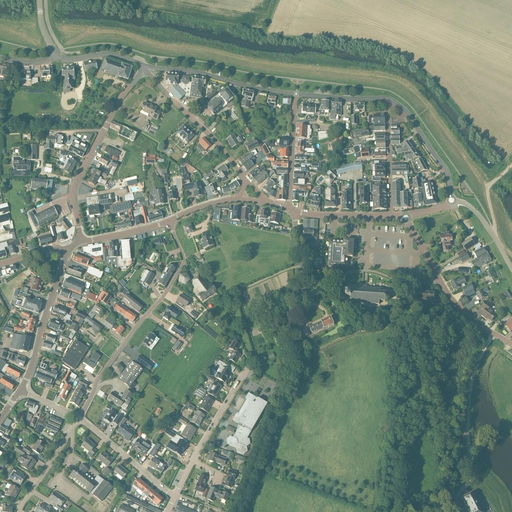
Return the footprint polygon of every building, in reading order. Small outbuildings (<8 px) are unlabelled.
[(105,73),(128,81),(132,68),(107,59),(106,61),(105,61),(102,70),(105,71),(105,73)] [(85,72),(97,70),(96,61),(84,64),(85,72)] [(41,70),(42,78),(52,78),(52,69),(47,69),(47,70),(41,70)] [(62,78),(63,78),(63,89),(74,89),(73,77),(74,77),(74,69),(62,69),(62,78)] [(30,80),(31,73),(21,71),(20,78),(30,80)] [(178,76),(166,75),(165,82),(170,83),(170,86),(177,86),(178,76)] [(169,91),(178,101),(183,96),(190,97),(202,99),(205,79),(193,78),(192,83),(190,83),(189,77),(182,76),(179,82),(177,87),(174,87),(169,91)] [(227,89),(209,103),(212,108),(209,110),(214,116),(235,100),(234,98),(236,97),(233,94),(231,95),(227,89)] [(243,103),(249,104),(249,102),(252,102),(252,101),(253,99),(254,92),(243,90),(242,97),(244,97),(243,103)] [(268,106),(270,106),(271,104),(275,105),(277,97),(269,95),(267,103),(268,103),(268,106)] [(285,105),(285,112),(290,112),(290,105),(291,105),(291,97),(283,97),(282,105),(285,105)] [(341,101),(331,101),(330,116),(335,116),(341,116),(341,101)] [(317,107),(317,112),(329,112),(330,102),(321,102),(321,106),(320,106),(320,107),(317,107)] [(152,118),(157,120),(160,114),(155,111),(157,108),(153,106),(153,107),(144,103),(140,111),(152,117),(152,118)] [(303,105),(303,113),(306,113),(306,114),(315,114),(315,111),(317,112),(317,107),(315,107),(315,106),(308,106),(308,105),(303,105)] [(368,117),(368,125),(371,125),(371,124),(374,124),(374,125),(385,124),(385,115),(374,115),(374,119),(371,119),(371,117),(368,117)] [(43,117),(43,126),(59,125),(58,117),(43,117)] [(115,131),(112,138),(118,141),(116,147),(125,151),(127,146),(131,138),(132,136),(138,140),(140,135),(124,126),(122,130),(123,131),(122,134),(115,131)] [(391,126),(391,135),(400,135),(400,129),(397,130),(397,126),(391,126)] [(187,143),(194,136),(183,127),(176,133),(187,143)] [(351,133),(353,140),(369,136),(368,129),(359,131),(351,133)] [(365,140),(366,144),(375,142),(375,141),(385,141),(385,134),(373,135),(373,138),(365,140)] [(226,140),(232,149),(243,142),(239,137),(236,139),(233,135),(226,140)] [(71,146),(84,153),(87,148),(76,142),(78,140),(72,137),(69,142),(67,141),(65,145),(70,146),(71,146)] [(204,150),(205,151),(211,145),(204,138),(198,143),(199,144),(197,147),(202,152),(203,151),(204,150)] [(288,146),(289,139),(279,138),(278,146),(288,146)] [(244,145),(248,152),(261,145),(259,141),(257,143),(255,139),(249,142),(249,143),(244,145)] [(396,148),(397,154),(409,151),(409,152),(413,149),(408,142),(404,144),(403,143),(400,146),(400,147),(396,148)] [(166,144),(162,151),(166,153),(170,146),(166,144)] [(262,151),(265,156),(270,154),(265,144),(260,147),(262,151)] [(354,148),(356,154),(361,153),(361,152),(369,151),(368,148),(361,149),(361,145),(359,146),(354,148)] [(28,146),(27,152),(32,151),(32,157),(37,157),(36,146),(28,146)] [(68,151),(82,158),(84,153),(71,146),(68,151)] [(120,153),(107,147),(104,153),(117,158),(120,153)] [(307,153),(309,153),(308,157),(315,157),(314,150),(311,150),(295,149),(295,154),(303,154),(304,151),(307,152),(307,153)] [(242,165),(249,160),(257,154),(255,150),(250,153),(247,155),(245,156),(239,161),(242,165)] [(276,158),(288,158),(288,150),(279,150),(279,154),(277,154),(276,158)] [(32,151),(27,152),(27,161),(37,161),(37,157),(32,157),(32,151)] [(407,161),(419,157),(414,151),(404,154),(407,161)] [(76,163),(70,159),(68,163),(65,161),(66,161),(66,160),(66,159),(67,158),(69,153),(59,152),(61,157),(60,157),(60,158),(59,159),(59,160),(59,161),(60,161),(60,162),(61,162),(61,163),(73,169),(74,166),(75,166),(76,164),(76,163)] [(155,164),(155,156),(150,155),(149,158),(146,157),(146,163),(155,164)] [(106,166),(107,164),(110,165),(112,162),(102,157),(99,163),(106,166)] [(243,166),(247,171),(254,166),(251,162),(255,159),(254,157),(249,161),(243,166)] [(272,157),(266,157),(270,166),(271,166),(271,167),(272,167),(276,168),(278,168),(285,168),(287,168),(287,163),(273,162),(273,158),(272,158),(272,157)] [(417,173),(428,171),(422,160),(412,162),(417,173)] [(360,161),(334,168),(336,175),(362,168),(360,161)] [(375,167),(375,172),(385,171),(385,165),(379,165),(379,162),(372,162),(372,168),(375,167)] [(22,163),(21,163),(21,176),(31,176),(30,169),(31,169),(31,167),(30,167),(30,163),(22,163)] [(72,172),(73,169),(61,163),(60,165),(65,168),(63,172),(70,175),(70,174),(71,174),(72,172)] [(220,181),(222,183),(227,180),(225,178),(227,176),(224,172),(227,170),(224,165),(216,171),(217,171),(214,173),(216,176),(219,174),(222,179),(220,181)] [(253,179),(253,180),(264,171),(265,170),(262,167),(258,171),(256,168),(249,174),(253,179)] [(392,170),(392,176),(409,175),(409,167),(406,167),(406,169),(392,170)] [(187,172),(189,172),(188,168),(181,171),(182,187),(184,186),(185,191),(193,190),(195,197),(196,197),(196,198),(197,198),(199,198),(199,197),(199,196),(202,196),(202,193),(203,192),(203,189),(201,189),(200,184),(192,185),(192,184),(190,184),(189,181),(188,174),(187,174),(187,172)] [(104,181),(101,180),(102,178),(99,177),(101,173),(95,170),(92,177),(95,178),(98,180),(100,181),(99,183),(102,184),(103,182),(104,181)] [(324,171),(334,180),(336,177),(331,173),(328,170),(324,171)] [(203,175),(206,181),(209,179),(208,177),(213,174),(210,171),(205,174),(203,175)] [(254,180),(258,185),(264,179),(265,180),(266,179),(265,178),(266,179),(269,177),(264,171),(253,180),(254,180)] [(385,171),(375,172),(376,176),(373,176),(373,182),(381,182),(381,178),(386,178),(385,171)] [(416,179),(413,180),(415,190),(418,189),(419,195),(413,195),(415,208),(424,206),(421,184),(420,179),(420,178),(419,178),(418,175),(415,175),(416,179)] [(88,183),(94,186),(96,182),(99,183),(100,181),(98,180),(95,178),(92,177),(88,183)] [(125,182),(128,182),(128,186),(139,184),(138,177),(125,179),(125,182)] [(280,189),(286,189),(286,187),(287,177),(277,177),(277,182),(280,182),(280,187),(281,187),(280,189)] [(32,178),(31,190),(47,192),(48,188),(52,188),(53,181),(32,178)] [(165,204),(162,190),(156,191),(155,180),(151,180),(153,192),(149,193),(150,196),(148,197),(149,203),(155,202),(155,206),(165,204)] [(392,183),(394,209),(401,209),(400,193),(400,187),(400,183),(400,180),(392,180),(392,183)] [(231,191),(232,192),(239,186),(236,181),(232,184),(229,186),(228,187),(222,188),(223,193),(231,191)] [(268,194),(275,184),(270,181),(262,190),(265,192),(267,194),(267,193),(268,194)] [(431,181),(421,184),(424,206),(437,204),(431,181)] [(169,192),(169,200),(175,200),(175,192),(174,192),(174,190),(179,189),(179,184),(175,184),(175,187),(174,187),(170,188),(170,192),(169,192)] [(214,193),(215,194),(217,193),(217,192),(214,184),(205,188),(207,193),(211,191),(212,194),(214,193)] [(386,186),(373,186),(373,210),(387,210),(386,186)] [(407,193),(411,193),(411,190),(404,190),(404,193),(400,193),(401,209),(401,208),(412,208),(412,202),(408,202),(407,193)] [(306,198),(308,192),(299,191),(299,192),(293,192),(292,202),(298,202),(298,197),(303,197),(306,198)] [(351,211),(351,192),(342,191),(342,210),(351,211)] [(335,192),(325,192),(325,202),(324,202),(324,208),(335,208),(335,202),(335,192)] [(86,212),(88,219),(94,218),(94,216),(100,215),(98,206),(104,205),(105,211),(110,210),(112,215),(132,209),(130,202),(134,200),(132,194),(124,196),(126,202),(110,206),(109,204),(112,204),(111,195),(97,197),(86,199),(88,212),(86,212)] [(307,207),(318,209),(319,200),(317,199),(318,196),(310,194),(309,198),(307,207)] [(57,216),(53,207),(35,216),(39,226),(57,216)] [(232,211),(231,220),(240,221),(241,208),(234,207),(234,211),(232,211)] [(144,224),(142,213),(141,208),(139,209),(140,213),(133,215),(134,218),(135,226),(144,224)] [(247,223),(252,223),(253,216),(248,215),(249,209),(242,208),(241,216),(241,220),(247,221),(247,223)] [(154,215),(156,221),(163,219),(160,211),(157,212),(157,214),(154,215)] [(264,226),(265,227),(266,227),(267,227),(268,226),(268,225),(270,218),(266,217),(267,212),(260,211),(260,216),(256,216),(255,223),(259,224),(259,223),(264,224),(264,225),(264,226)] [(273,227),(277,228),(280,215),(272,213),(269,224),(269,228),(273,228),(273,227)] [(0,216),(0,222),(0,224),(9,221),(8,215),(0,216)] [(131,227),(130,222),(128,215),(124,216),(126,223),(123,223),(121,224),(117,225),(118,230),(131,227)] [(149,223),(156,221),(154,215),(147,217),(149,223)] [(55,228),(59,242),(65,240),(63,233),(70,228),(65,221),(62,218),(54,223),(55,228)] [(317,220),(303,220),(302,238),(309,239),(309,242),(316,242),(317,220)] [(186,235),(187,235),(191,233),(193,233),(193,232),(193,231),(191,226),(191,225),(190,225),(189,225),(186,226),(183,228),(183,229),(185,234),(186,235)] [(39,238),(41,247),(52,244),(51,238),(51,237),(52,238),(56,237),(54,227),(49,229),(51,235),(39,238)] [(201,242),(204,249),(213,246),(211,240),(212,239),(209,231),(202,234),(204,241),(201,242)] [(443,243),(444,252),(448,251),(448,247),(452,247),(451,241),(452,241),(452,236),(449,236),(449,233),(441,234),(442,237),(441,237),(442,243),(443,243)] [(466,251),(475,245),(470,238),(461,245),(466,251)] [(8,246),(10,255),(16,254),(14,248),(20,246),(20,248),(26,247),(25,244),(20,246),(18,241),(18,239),(13,241),(13,243),(7,245),(7,246),(8,246)] [(117,257),(118,268),(129,267),(132,264),(131,260),(130,241),(120,242),(121,257),(117,257)] [(328,266),(347,268),(348,257),(353,257),(354,241),(344,241),(344,242),(330,241),(328,266)] [(112,266),(118,268),(117,257),(116,243),(109,244),(110,252),(109,252),(109,257),(106,257),(106,248),(103,248),(103,255),(104,262),(106,261),(106,263),(112,266)] [(481,249),(480,247),(482,246),(480,243),(474,247),(476,250),(477,251),(474,253),(477,259),(488,254),(484,248),(481,249)] [(87,246),(88,247),(83,248),(83,252),(96,257),(97,257),(103,256),(102,248),(102,245),(93,246),(92,245),(87,246)] [(147,258),(153,262),(157,255),(150,252),(147,258)] [(459,258),(462,263),(470,259),(467,253),(465,254),(459,258)] [(73,261),(87,266),(89,260),(83,258),(83,257),(75,254),(73,261)] [(477,267),(482,265),(483,266),(487,264),(486,263),(491,261),(488,255),(480,259),(479,259),(474,261),(477,267)] [(23,263),(27,269),(31,266),(26,261),(23,263)] [(9,272),(16,270),(14,265),(0,269),(0,277),(7,276),(10,275),(9,272)] [(163,275),(170,278),(175,269),(169,265),(163,275)] [(80,278),(82,272),(70,267),(68,273),(80,278)] [(87,273),(100,279),(103,273),(100,272),(89,268),(87,273)] [(491,270),(486,272),(489,279),(494,277),(491,270)] [(146,271),(140,281),(143,282),(143,283),(148,286),(154,275),(149,272),(149,273),(147,272),(146,271)] [(183,273),(179,282),(189,286),(193,277),(183,273)] [(198,296),(202,302),(211,295),(212,295),(216,292),(210,283),(208,284),(199,273),(196,276),(199,280),(192,285),(200,295),(198,296)] [(164,288),(170,278),(163,275),(158,284),(164,288)] [(457,280),(450,283),(454,291),(460,288),(461,287),(462,288),(462,289),(466,297),(466,298),(471,296),(472,295),(476,293),(475,293),(471,284),(466,287),(464,284),(466,283),(464,277),(457,280)] [(32,290),(39,292),(42,285),(43,283),(42,283),(43,282),(35,280),(32,290)] [(86,299),(95,303),(98,297),(89,293),(90,291),(84,288),(84,287),(66,280),(62,288),(81,295),(81,296),(86,298),(86,299)] [(350,303),(379,304),(379,301),(384,301),(384,302),(385,302),(385,301),(387,301),(387,302),(388,301),(389,299),(390,299),(389,298),(389,296),(390,296),(390,295),(389,296),(388,294),(389,293),(388,293),(385,293),(386,292),(385,292),(385,293),(380,292),(380,289),(367,288),(367,285),(363,285),(363,288),(351,287),(351,291),(351,290),(350,290),(349,291),(346,291),(346,297),(351,297),(351,298),(350,298),(350,299),(351,299),(350,303)] [(15,306),(38,313),(41,304),(29,300),(31,296),(27,295),(28,289),(24,288),(24,289),(21,288),(15,306)] [(60,296),(68,299),(68,298),(71,298),(74,299),(76,295),(69,291),(68,292),(62,290),(60,296)] [(472,295),(471,296),(472,298),(477,296),(480,300),(485,298),(483,293),(482,290),(476,293),(475,293),(476,293),(472,295)] [(102,292),(97,299),(106,305),(111,298),(102,292)] [(428,307),(436,308),(437,301),(435,301),(434,301),(435,293),(423,292),(422,301),(427,301),(427,300),(428,301),(428,307)] [(133,308),(139,313),(143,307),(137,302),(127,294),(123,300),(129,304),(129,305),(133,308)] [(175,303),(181,308),(183,305),(186,307),(190,301),(181,295),(175,303)] [(466,297),(459,302),(462,307),(469,303),(469,302),(467,300),(466,298),(466,297)] [(75,305),(77,302),(72,300),(70,303),(68,302),(66,306),(73,310),(74,307),(76,308),(77,306),(75,305)] [(486,317),(491,322),(496,315),(489,309),(491,306),(486,302),(481,308),(485,311),(482,316),(485,318),(486,317)] [(114,309),(132,322),(136,316),(128,311),(129,311),(118,303),(114,309)] [(90,320),(94,315),(100,319),(102,316),(100,315),(103,311),(95,305),(87,316),(86,317),(87,318),(90,320)] [(64,309),(55,306),(53,313),(64,317),(63,320),(71,323),(72,322),(69,321),(71,317),(67,315),(68,314),(67,313),(66,313),(67,310),(66,310),(66,309),(64,309)] [(165,314),(163,318),(168,321),(171,318),(174,320),(179,314),(175,311),(169,307),(165,314)] [(193,311),(190,314),(195,319),(198,316),(193,311)] [(87,316),(78,312),(76,317),(80,318),(77,325),(79,326),(80,326),(84,320),(86,317),(87,316)] [(115,333),(119,336),(124,330),(119,326),(118,328),(114,325),(116,322),(108,317),(103,325),(111,331),(112,329),(116,331),(115,333)] [(313,335),(335,325),(332,318),(309,328),(313,335)] [(19,323),(34,327),(36,321),(29,319),(27,322),(20,320),(19,323)] [(58,330),(62,332),(64,328),(60,326),(61,324),(51,320),(48,327),(58,331),(58,330)] [(158,327),(146,320),(142,326),(154,333),(158,327)] [(32,333),(34,327),(19,323),(18,326),(23,327),(22,328),(15,326),(14,330),(21,333),(22,330),(32,333)] [(72,323),(70,330),(76,332),(79,326),(77,325),(72,323)] [(171,330),(180,336),(182,338),(182,337),(185,333),(186,333),(183,331),(176,326),(174,325),(174,326),(171,330)] [(288,331),(288,335),(300,333),(299,330),(298,330),(297,327),(291,327),(291,326),(287,326),(288,331)] [(150,333),(142,344),(147,347),(148,348),(152,343),(153,345),(158,339),(150,333)] [(12,342),(29,346),(30,339),(22,337),(22,336),(13,334),(12,342)] [(56,346),(58,346),(58,345),(57,343),(59,339),(59,338),(70,343),(72,339),(64,336),(60,334),(59,334),(57,338),(48,335),(46,341),(54,344),(53,344),(56,345),(56,346)] [(168,344),(173,347),(177,340),(171,337),(168,344)] [(229,360),(234,363),(238,358),(239,358),(240,355),(236,352),(240,345),(232,340),(227,348),(232,351),(231,354),(232,354),(229,360)] [(88,349),(75,341),(61,362),(75,371),(88,349)] [(177,341),(172,348),(177,351),(182,344),(177,341)] [(19,351),(27,353),(29,346),(12,342),(10,349),(19,351)] [(42,347),(54,351),(56,346),(56,345),(53,344),(53,345),(44,342),(42,347)] [(97,361),(100,356),(95,352),(90,360),(87,358),(84,363),(86,365),(86,366),(87,365),(92,369),(97,362),(98,363),(99,362),(97,361)] [(16,365),(23,367),(26,360),(15,357),(15,355),(10,354),(8,360),(13,362),(13,360),(17,361),(16,365)] [(136,361),(150,371),(153,366),(140,356),(136,361)] [(0,371),(1,371),(2,372),(2,371),(5,373),(6,372),(18,378),(21,372),(6,365),(5,364),(6,363),(3,361),(0,359),(0,371)] [(219,361),(217,364),(220,366),(220,367),(220,369),(218,373),(216,374),(215,376),(215,378),(222,381),(224,382),(231,372),(228,371),(230,368),(219,361)] [(136,385),(133,383),(143,370),(131,362),(118,379),(129,388),(132,390),(136,385)] [(41,364),(39,367),(37,372),(51,377),(55,379),(57,375),(57,374),(57,373),(51,371),(51,372),(48,371),(46,370),(47,367),(44,365),(41,364)] [(114,374),(120,375),(123,369),(119,365),(113,367),(114,374)] [(68,371),(63,381),(66,383),(71,373),(68,371)] [(0,382),(12,390),(15,385),(3,377),(4,376),(0,373),(0,382)] [(45,387),(51,390),(53,384),(51,383),(52,379),(44,376),(37,373),(35,378),(42,381),(46,383),(45,387)] [(78,385),(86,389),(88,384),(81,380),(78,385)] [(215,398),(222,387),(214,383),(208,393),(215,398)] [(64,400),(71,387),(65,384),(58,397),(64,400)] [(70,403),(77,407),(84,394),(83,393),(85,389),(79,386),(77,390),(76,390),(70,403)] [(205,394),(198,390),(195,395),(202,399),(205,394)] [(126,391),(121,398),(112,392),(108,399),(125,410),(131,400),(130,399),(133,394),(130,393),(129,393),(126,391)] [(237,452),(244,455),(247,452),(246,447),(250,444),(249,439),(247,439),(251,431),(266,404),(248,393),(245,398),(247,400),(238,415),(237,414),(233,421),(239,425),(235,435),(232,438),(230,437),(226,440),(227,445),(236,448),(237,452)] [(206,412),(213,402),(205,397),(199,408),(206,412)] [(29,411),(36,414),(38,407),(35,405),(35,404),(28,401),(26,407),(30,408),(29,411)] [(187,407),(193,411),(195,408),(189,404),(187,403),(185,401),(183,404),(186,405),(185,406),(187,407)] [(116,415),(110,411),(103,420),(110,424),(112,422),(113,422),(118,426),(124,417),(119,414),(117,416),(116,415)] [(199,426),(205,416),(197,411),(191,422),(199,426)] [(28,426),(32,416),(26,413),(22,424),(28,426)] [(174,418),(179,421),(178,421),(185,426),(188,422),(176,415),(174,418)] [(57,433),(62,422),(51,417),(46,428),(57,433)] [(5,434),(8,435),(11,431),(2,425),(0,428),(0,430),(3,432),(3,433),(5,434)] [(124,439),(128,441),(134,432),(131,429),(130,430),(122,425),(117,432),(125,437),(124,439)] [(190,441),(196,430),(188,425),(181,436),(190,441)] [(40,434),(43,428),(37,426),(35,431),(40,434)] [(5,442),(8,443),(10,439),(4,435),(2,439),(5,441),(5,442)] [(169,449),(180,455),(182,451),(183,452),(187,445),(182,442),(184,439),(177,435),(175,438),(172,443),(169,449)] [(150,447),(138,439),(139,438),(136,436),(132,443),(135,445),(133,447),(144,455),(145,454),(148,455),(152,449),(154,447),(152,445),(150,447)] [(88,455),(91,458),(96,451),(93,449),(95,446),(87,439),(82,446),(90,453),(88,455)] [(39,455),(45,445),(38,441),(32,450),(39,455)] [(21,466),(29,471),(36,462),(28,457),(27,457),(24,455),(26,453),(22,451),(23,450),(17,446),(14,450),(23,457),(20,461),(23,463),(21,466)] [(22,451),(26,453),(29,455),(32,451),(25,447),(23,450),(22,451)] [(148,466),(155,470),(159,463),(155,461),(158,457),(155,456),(157,452),(154,450),(152,449),(148,455),(150,456),(153,458),(148,466)] [(98,459),(107,467),(113,460),(109,457),(109,458),(103,453),(98,459)] [(215,462),(224,466),(226,460),(217,457),(217,456),(211,454),(209,461),(215,463),(215,462)] [(155,470),(161,473),(166,465),(169,467),(172,461),(169,459),(167,463),(164,461),(162,465),(159,463),(155,470)] [(93,495),(102,502),(113,487),(104,481),(98,476),(94,481),(85,474),(88,470),(81,465),(78,469),(77,468),(69,477),(87,491),(91,494),(92,492),(94,494),(93,495)] [(116,477),(121,481),(123,478),(128,472),(119,465),(114,471),(118,474),(116,477)] [(106,477),(110,471),(105,467),(100,473),(106,477)] [(24,478),(22,476),(23,474),(15,469),(9,478),(20,485),(24,478)] [(225,487),(230,489),(234,480),(237,474),(229,471),(227,477),(228,478),(225,487)] [(195,490),(202,493),(204,487),(203,487),(207,478),(201,476),(198,485),(197,484),(195,490)] [(133,485),(138,489),(143,483),(138,479),(133,485)] [(138,489),(143,493),(148,488),(143,483),(138,489)] [(12,497),(14,498),(19,490),(11,486),(6,495),(11,498),(12,497)] [(148,498),(153,492),(148,488),(143,493),(141,495),(144,497),(145,495),(148,498)] [(217,492),(218,490),(210,488),(209,490),(206,499),(206,500),(213,502),(215,497),(220,499),(220,500),(226,502),(229,495),(223,493),(222,494),(217,492)] [(61,507),(66,500),(54,492),(49,499),(61,507)] [(153,502),(158,496),(153,492),(148,498),(153,502)] [(481,511),(472,494),(461,499),(467,511),(481,511)] [(158,496),(153,502),(158,506),(163,500),(158,496)] [(6,508),(6,507),(5,507),(5,503),(1,503),(0,507),(2,507),(2,511),(0,510),(0,511),(12,511),(13,508),(6,508)] [(39,510),(41,511),(57,511),(54,510),(43,503),(38,510),(37,509),(36,509),(39,510)]
